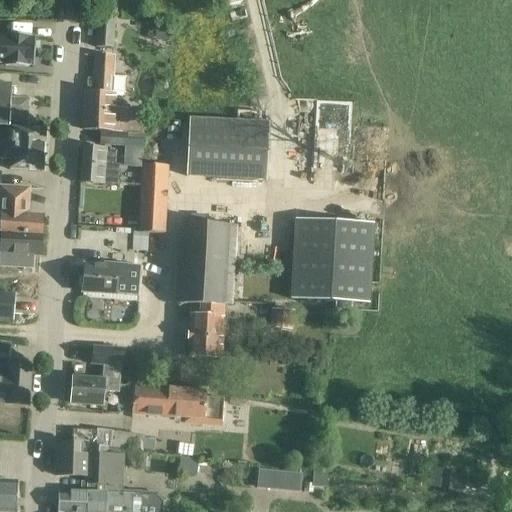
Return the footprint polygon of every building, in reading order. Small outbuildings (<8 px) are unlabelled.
[(113,23),(105,22),(98,22),(96,48),(112,49),(113,23)] [(0,64),(5,65),(5,67),(28,68),(28,66),(34,66),(36,39),(30,39),(30,36),(7,35),(7,37),(0,36),(0,64)] [(83,129),(144,133),(145,113),(129,112),(129,109),(115,109),(114,110),(113,110),(113,96),(109,96),(111,58),(95,57),(94,81),(95,81),(94,94),(86,94),(83,129)] [(0,83),(0,127),(7,128),(7,125),(26,126),(28,100),(10,99),(11,84),(0,83)] [(189,119),(186,177),(266,182),(269,123),(189,119)] [(8,170),(23,171),(43,172),(46,130),(10,128),(10,131),(6,131),(5,141),(0,141),(0,159),(9,160),(8,170)] [(95,145),(121,146),(133,147),(134,135),(95,132),(95,145)] [(80,183),(90,183),(118,185),(119,166),(112,166),(113,153),(105,152),(105,150),(82,149),(80,183)] [(143,165),(140,233),(148,234),(165,235),(168,166),(143,165)] [(29,189),(9,188),(0,187),(0,202),(2,203),(0,235),(21,236),(20,239),(30,240),(31,233),(42,234),(43,217),(21,215),(21,204),(28,204),(29,189)] [(374,225),(295,220),(290,300),(370,305),(374,225)] [(235,227),(204,225),(184,224),(179,305),(192,305),(191,316),(190,316),(187,358),(221,360),(223,308),(231,308),(235,227)] [(0,237),(0,266),(12,267),(32,269),(32,265),(30,265),(30,256),(40,257),(42,234),(31,233),(30,240),(20,239),(21,236),(0,235),(0,237)] [(148,234),(140,233),(134,233),(133,252),(147,252),(148,234)] [(84,266),(83,275),(82,293),(115,295),(116,284),(125,285),(127,265),(103,263),(103,267),(84,266)] [(0,295),(0,319),(12,321),(13,297),(0,295)] [(271,310),(270,329),(293,330),(294,311),(271,310)] [(0,344),(0,361),(9,362),(10,345),(0,344)] [(104,390),(114,391),(115,373),(121,374),(123,350),(93,348),(92,365),(103,366),(102,380),(73,378),(71,405),(103,407),(104,390)] [(257,361),(235,360),(234,381),(256,382),(257,361)] [(6,405),(9,405),(29,407),(32,368),(9,366),(8,376),(0,375),(0,404),(6,404),(6,405)] [(115,373),(114,391),(119,391),(118,409),(132,410),(132,415),(185,419),(184,424),(219,427),(221,401),(204,400),(204,394),(198,394),(198,387),(186,386),(186,390),(182,390),(121,386),(121,374),(115,373)] [(229,397),(228,405),(244,407),(245,399),(229,397)] [(55,476),(87,477),(88,457),(89,446),(107,447),(109,432),(97,430),(97,432),(72,430),(72,438),(75,438),(75,445),(56,444),(55,476)] [(144,437),(109,432),(107,447),(124,451),(142,453),(144,437)] [(432,440),(431,449),(443,451),(444,441),(432,440)] [(124,451),(107,447),(89,446),(88,457),(87,477),(88,477),(87,494),(59,493),(58,511),(165,511),(166,502),(158,493),(123,491),(124,451)] [(313,485),(313,487),(324,488),(326,472),(315,471),(313,485)] [(260,479),(259,490),(290,494),(292,483),(260,479)] [(0,511),(13,511),(16,483),(0,481),(0,511)] [(305,484),(304,493),(312,494),(313,487),(313,485),(305,484)]
